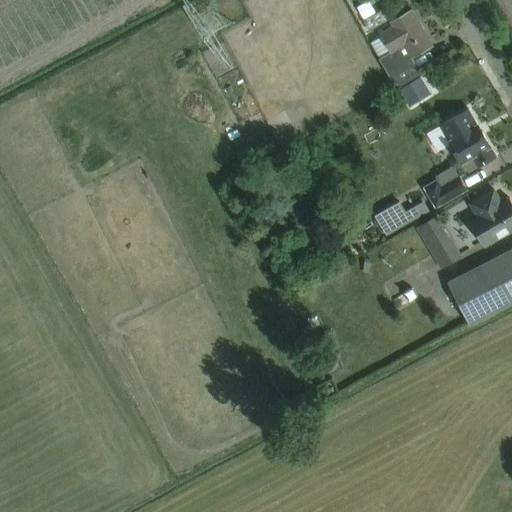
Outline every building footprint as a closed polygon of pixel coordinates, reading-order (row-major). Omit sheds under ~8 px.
[(412,10),(395,20),(390,23),(392,27),(381,33),(391,51),(378,59),(396,88),(403,84),(421,74),(411,56),(432,44),(412,10)] [(246,93),(249,99),(258,94),(248,73),(238,78),(233,69),(225,73),(237,97),(246,93)] [(419,77),(398,89),(408,104),(428,92),(419,77)] [(468,109),(451,119),(439,126),(461,162),(471,156),(477,166),(495,156),(468,109)] [(435,207),(466,189),(458,176),(441,186),(437,180),(424,187),(435,207)] [(511,206),(510,208),(505,200),(501,202),(494,189),(469,203),(477,216),(469,221),(484,246),(511,229),(511,206)] [(428,248),(448,236),(436,216),(416,228),(428,248)] [(449,284),(466,318),(470,324),(511,302),(511,248),(448,282),(449,284)]
